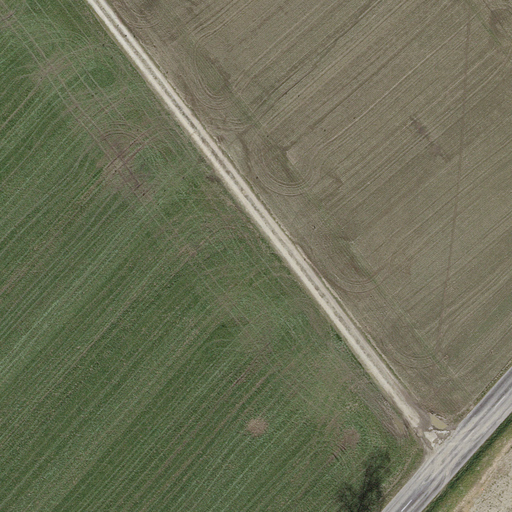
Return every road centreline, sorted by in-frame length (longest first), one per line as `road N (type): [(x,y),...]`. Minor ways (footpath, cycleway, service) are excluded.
road 1 (track): [(448,461),(97,0)]
road 2 (tertiary): [(511,391),(403,511)]
